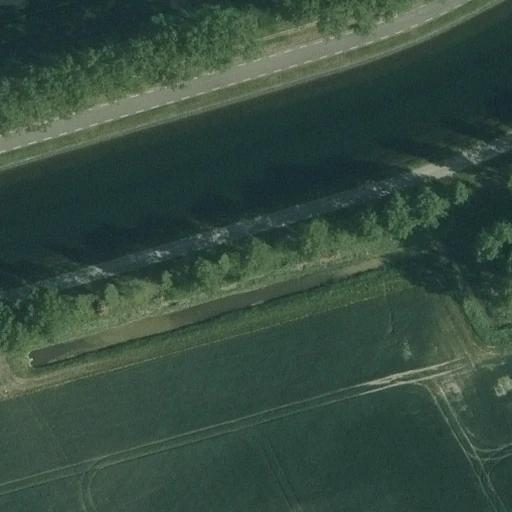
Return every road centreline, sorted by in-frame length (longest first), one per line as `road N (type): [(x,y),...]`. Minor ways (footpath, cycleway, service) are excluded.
road 1 (unclassified): [(0,300),(511,140)]
road 2 (unclassified): [(0,146),(328,47),(453,0)]
road 3 (track): [(511,307),(471,249),(423,236),(404,179)]
